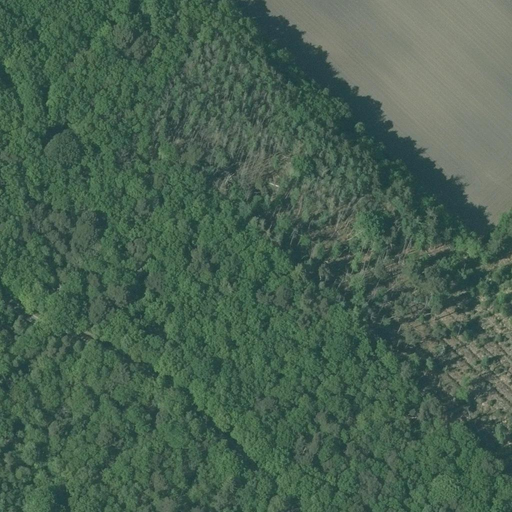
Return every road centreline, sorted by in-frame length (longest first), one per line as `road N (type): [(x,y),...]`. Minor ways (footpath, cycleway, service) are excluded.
road 1 (unclassified): [(290,511),(173,393),(34,321),(0,294)]
road 2 (unclassified): [(0,148),(123,0)]
